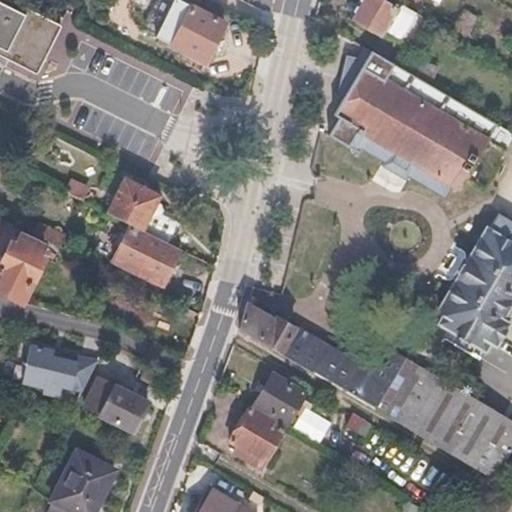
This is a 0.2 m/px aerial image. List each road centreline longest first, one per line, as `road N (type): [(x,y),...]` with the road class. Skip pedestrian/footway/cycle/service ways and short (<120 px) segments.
road 1 (tertiary): [(151,511),(251,207)]
road 2 (residential): [(0,76),(44,98),(90,87),(180,132)]
